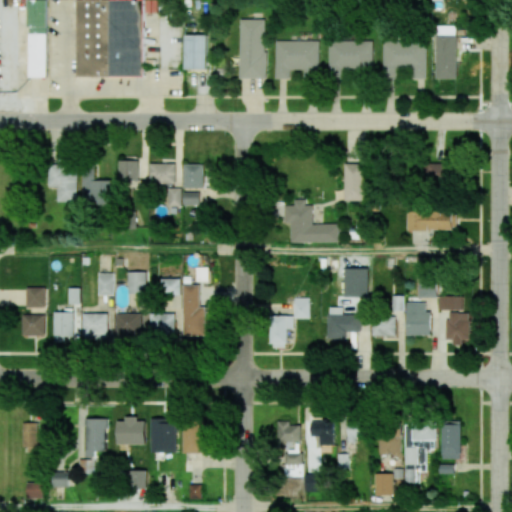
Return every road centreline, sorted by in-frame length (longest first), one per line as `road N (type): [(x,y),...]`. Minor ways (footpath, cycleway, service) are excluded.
road 1 (residential): [(0,121),(511,120)]
road 2 (residential): [(498,511),(498,0)]
road 3 (residential): [(0,379),(511,379)]
road 4 (residential): [(242,511),(244,122)]
